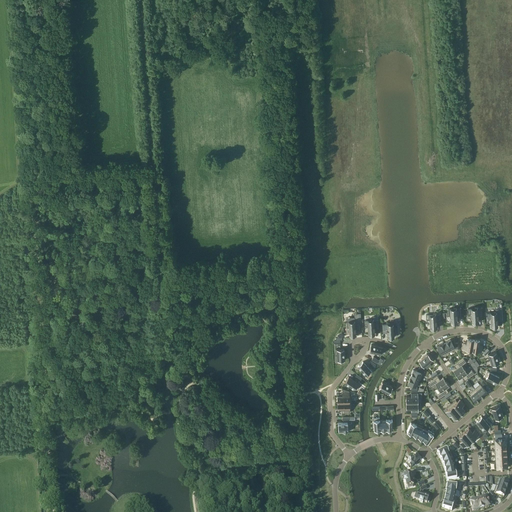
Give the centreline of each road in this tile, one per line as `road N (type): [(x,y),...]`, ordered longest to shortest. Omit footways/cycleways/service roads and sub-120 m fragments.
road 1 (track): [(41,377),(30,184),(38,176),(152,169)]
road 2 (residential): [(426,343),(464,329),(493,338),(508,365),(498,392)]
